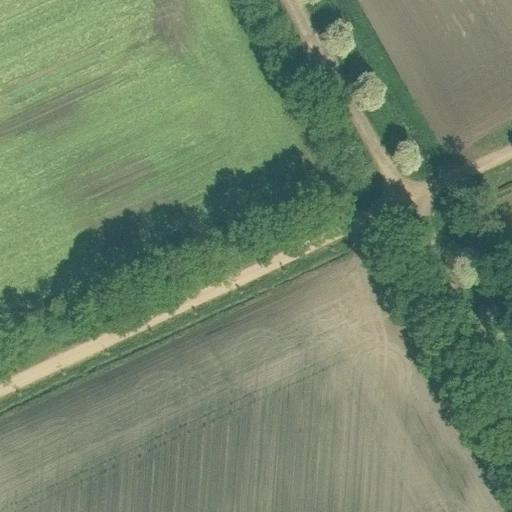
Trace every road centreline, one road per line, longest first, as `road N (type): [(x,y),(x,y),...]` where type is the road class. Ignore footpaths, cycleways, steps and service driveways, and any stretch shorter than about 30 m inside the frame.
road 1 (track): [(0,386),(403,200)]
road 2 (track): [(290,0),(403,200)]
road 3 (track): [(511,391),(403,200)]
